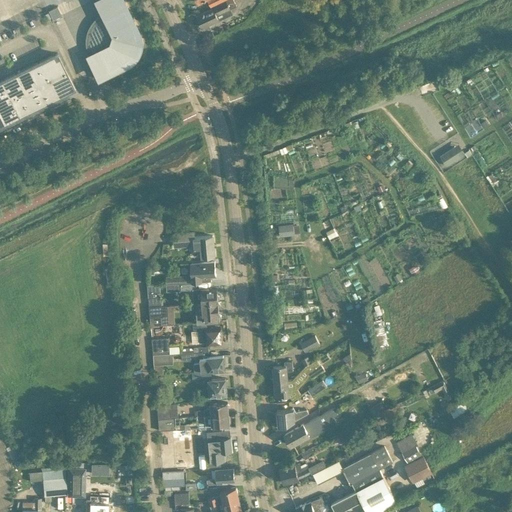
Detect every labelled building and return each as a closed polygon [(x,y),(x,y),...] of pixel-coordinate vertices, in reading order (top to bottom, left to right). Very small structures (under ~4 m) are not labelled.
[(96,78),(124,65),(128,62),(132,58),(135,54),(138,55),(142,42),(140,41),(140,36),(139,31),(137,26),(124,0),(97,0),(104,15),(99,18),(95,22),(92,27),(90,32),(89,37),(88,42),(89,48),(91,53),(91,54),(87,56),(97,77),(96,78)] [(197,16),(202,27),(219,19),(217,15),(237,5),(234,0),(224,0),(212,6),(213,8),(197,16)] [(6,123),(13,119),(14,120),(19,117),(19,116),(26,113),(27,113),(32,111),(32,110),(39,106),(40,107),(51,102),(50,101),(58,97),(58,98),(64,95),(63,94),(75,89),(66,71),(68,70),(65,65),(64,65),(57,53),(0,81),(0,125),(1,126),(6,124),(6,123)] [(454,146),(440,155),(447,165),(460,156),(454,146)] [(295,233),(293,223),(279,225),(280,230),(277,231),(278,233),(280,233),(280,235),(295,233)] [(195,244),(195,251),(201,250),(202,257),(215,256),(213,235),(195,236),(194,232),(174,234),(175,246),(195,244)] [(215,261),(190,263),(191,275),(191,282),(196,282),(211,281),(211,275),(213,274),(216,274),(216,271),(215,261)] [(152,285),(148,285),(148,293),(160,292),(160,284),(152,285)] [(196,289),(192,289),(194,303),(218,301),(218,300),(219,299),(219,296),(218,295),(217,289),(209,290),(209,288),(204,288),(196,289)] [(161,296),(148,297),(149,299),(149,306),(162,305),(161,296)] [(218,303),(218,301),(194,303),(193,303),(195,322),(206,322),(220,321),(220,320),(221,319),(221,316),(220,315),(219,308),(220,307),(220,304),(218,303)] [(162,305),(149,306),(150,313),(150,316),(151,324),(168,323),(167,305),(162,305)] [(207,329),(206,322),(195,322),(195,323),(193,323),(194,331),(192,331),(193,343),(208,342),(208,344),(222,342),(221,328),(207,329)] [(315,334),(301,342),(306,351),(320,343),(315,334)] [(169,337),(152,338),(153,354),(170,353),(180,352),(180,345),(169,346),(169,337)] [(419,365),(426,382),(438,378),(441,385),(431,389),(433,393),(444,388),(448,399),(453,397),(449,388),(463,382),(459,374),(452,377),(441,350),(425,357),(427,362),(419,365)] [(170,353),(153,354),(154,362),(170,361),(170,359),(170,353)] [(223,356),(210,357),(207,358),(200,358),(200,363),(194,363),(195,371),(209,370),(211,370),(224,368),(223,356)] [(301,359),(305,365),(311,362),(308,356),(301,359)] [(289,380),(274,381),(276,396),(289,395),(289,393),(292,393),(292,391),(298,390),(298,388),(310,375),(313,378),(325,370),(321,363),(317,358),(311,362),(305,365),(305,366),(293,379),(289,379),(289,380)] [(277,367),(273,367),(274,381),(289,380),(289,379),(288,379),(287,371),(293,370),(292,361),(284,362),(285,366),(277,367)] [(379,383),(375,385),(377,391),(415,374),(409,361),(376,375),(379,383)] [(163,373),(163,364),(154,365),(155,374),(163,373)] [(211,377),(211,371),(193,373),(194,379),(211,377)] [(357,375),(359,382),(368,379),(366,372),(357,375)] [(226,393),(226,387),(227,387),(227,381),(225,381),(225,378),(208,380),(209,387),(198,388),(198,395),(226,393)] [(312,395),(327,385),(322,379),(308,389),(312,395)] [(463,399),(448,407),(455,419),(470,411),(463,399)] [(373,416),(386,410),(381,401),(369,408),(373,416)] [(402,401),(386,410),(389,415),(405,406),(402,401)] [(197,410),(197,416),(228,413),(228,408),(229,407),(229,404),(227,404),(227,402),(210,404),(210,408),(204,409),(197,410)] [(178,417),(177,403),(157,404),(158,419),(178,417)] [(287,424),(309,412),(307,409),(298,410),(296,412),(294,407),(290,409),(277,410),(278,419),(276,420),(276,426),(279,425),(281,428),(287,424)] [(298,428),(285,435),(291,445),(304,438),(309,435),(310,438),(319,433),(318,433),(315,426),(334,416),(339,413),(336,407),(319,416),(304,425),(303,425),(298,428)] [(230,421),(230,419),(229,418),(228,413),(197,416),(198,428),(199,428),(200,429),(206,429),(205,426),(229,424),(229,423),(230,421)] [(176,417),(158,419),(159,430),(177,429),(176,417)] [(192,465),(190,429),(177,429),(159,430),(162,466),(192,465)] [(208,469),(211,468),(221,467),(220,461),(225,461),(224,451),(232,451),(230,437),(225,438),(224,430),(207,432),(207,440),(209,440),(210,452),(207,453),(206,454),(208,469)] [(411,433),(396,441),(407,460),(421,453),(416,445),(418,444),(411,433)] [(0,511),(11,511),(8,505),(12,503),(8,494),(12,491),(8,483),(12,480),(8,472),(12,469),(8,461),(19,455),(13,443),(7,446),(2,437),(0,437),(0,511)] [(368,511),(376,511),(397,502),(380,469),(393,461),(385,445),(343,467),(351,483),(353,482),(357,490),(332,503),(336,511),(362,499),(368,511)] [(305,458),(316,454),(313,448),(303,452),(305,458)] [(423,455),(404,464),(413,482),(432,472),(423,455)] [(327,466),(323,459),(309,466),(306,461),(302,463),(280,469),(283,483),(299,479),(308,474),(309,476),(313,473),(327,466)] [(327,466),(313,473),(318,483),(332,476),(327,466)] [(216,477),(207,478),(208,484),(221,483),(224,482),(224,481),(235,480),(233,467),(220,469),(215,469),(216,477)] [(64,468),(42,470),(43,480),(45,496),(66,494),(64,468)] [(69,468),(69,494),(84,495),(84,468),(69,468)] [(184,483),(183,469),(163,471),(164,485),(184,483)] [(223,502),(238,498),(235,487),(220,490),(221,495),(208,498),(210,505),(216,503),(223,502)] [(189,492),(174,493),(175,503),(189,502),(189,492)] [(89,501),(88,511),(108,511),(108,510),(108,501),(108,495),(89,495),(89,501)] [(314,511),(315,511),(321,508),(319,505),(324,503),(321,497),(306,503),(300,505),(300,506),(296,508),(297,511),(314,511)] [(22,501),(22,504),(21,511),(38,511),(38,509),(40,510),(40,498),(33,498),(33,502),(22,501)] [(234,511),(241,510),(238,498),(223,502),(216,503),(218,509),(212,511),(211,511),(234,511)]
